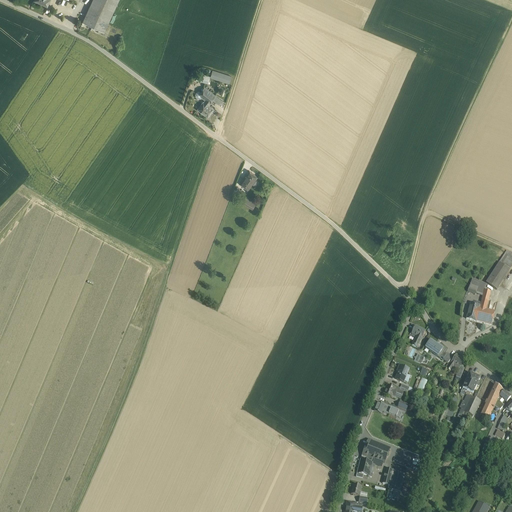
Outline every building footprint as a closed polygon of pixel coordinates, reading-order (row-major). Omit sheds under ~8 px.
[(92,0),(82,22),(104,32),(118,0),(92,0)] [(210,77),(229,83),(231,76),(213,70),(210,77)] [(196,80),(207,83),(210,76),(204,74),(203,77),(197,75),(196,80)] [(199,95),(201,97),(205,100),(204,102),(203,102),(197,109),(201,112),(200,113),(203,115),(204,114),(208,117),(213,109),(208,105),(212,100),(215,95),(204,87),(201,92),(199,95)] [(223,101),(215,95),(212,100),(220,106),(223,101)] [(249,171),(240,183),(248,189),(252,184),(255,180),(257,177),(249,171)] [(256,203),(246,196),(241,202),(252,209),(256,203)] [(509,255),(511,257),(511,254),(510,253),(507,252),(499,263),(502,265),(509,255)] [(502,265),(510,270),(511,266),(511,257),(509,255),(502,265)] [(499,263),(486,283),(497,290),(510,270),(502,265),(499,263)] [(485,284),(472,279),(470,285),(478,288),(483,290),(485,284)] [(478,288),(470,285),(467,292),(475,295),(476,294),(478,288)] [(481,304),(476,322),(491,325),(495,311),(486,309),(491,292),(484,290),(481,304)] [(475,305),(470,304),(466,319),(476,322),(481,304),(479,304),(479,306),(475,305)] [(417,336),(412,346),(417,348),(425,332),(415,327),(412,334),(417,336)] [(439,346),(430,341),(426,348),(426,347),(434,353),(433,354),(440,359),(441,357),(444,358),(446,354),(444,353),(447,349),(440,344),(439,346)] [(444,358),(443,359),(448,363),(452,357),(447,353),(444,358)] [(456,355),(450,364),(454,367),(458,370),(464,361),(456,355)] [(409,370),(399,366),(398,370),(399,371),(396,380),(404,383),(409,370)] [(424,375),(427,370),(420,366),(417,371),(424,375)] [(461,367),(458,372),(456,377),(460,379),(463,373),(464,369),(461,367)] [(469,374),(462,392),(465,393),(466,390),(473,393),(477,386),(478,386),(480,382),(478,382),(480,379),(469,374)] [(428,381),(421,379),(416,391),(423,393),(428,381)] [(494,384),(480,415),(489,419),(495,406),(496,403),(500,396),(503,391),(495,384),(494,384)] [(395,389),(388,385),(384,395),(391,398),(392,396),(400,399),(403,394),(403,393),(403,392),(407,394),(408,391),(401,388),(400,389),(399,392),(395,390),(395,389)] [(503,391),(500,396),(496,403),(500,406),(501,404),(502,403),(504,400),(507,402),(511,397),(503,391)] [(467,396),(459,415),(462,417),(464,413),(471,397),(467,396)] [(481,402),(471,397),(464,413),(474,417),(481,402)] [(408,406),(400,402),(398,408),(406,411),(408,406)] [(385,406),(377,403),(374,411),(381,414),(382,412),(383,410),(385,406)] [(386,411),(385,413),(399,419),(402,413),(388,407),(386,411)] [(449,408),(445,407),(439,425),(442,427),(449,408)] [(497,430),(494,435),(502,439),(505,434),(497,430)] [(476,438),(467,434),(459,450),(469,454),(476,438)] [(364,456),(362,455),(362,456),(361,459),(361,460),(366,461),(367,457),(380,462),(379,466),(382,467),(387,455),(389,455),(390,454),(388,453),(389,449),(370,442),(364,456)] [(366,461),(361,460),(358,474),(364,475),(368,477),(372,463),(366,461)] [(393,470),(386,469),(382,484),(389,485),(393,470)] [(398,472),(393,470),(389,485),(395,487),(397,477),(398,472)] [(362,487),(353,485),(351,494),(359,497),(359,496),(364,497),(365,493),(360,492),(362,487)] [(355,504),(347,502),(346,509),(346,510),(354,511),(354,507),(355,504)] [(489,508),(479,502),(475,509),(476,509),(474,511),(485,511),(486,511),(487,511),(489,508)]
